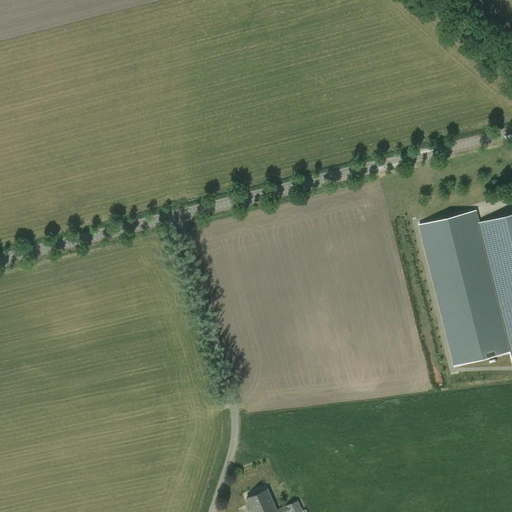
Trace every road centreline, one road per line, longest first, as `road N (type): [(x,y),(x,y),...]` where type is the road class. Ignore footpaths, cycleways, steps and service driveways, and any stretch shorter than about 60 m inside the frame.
road 1 (tertiary): [(511,133),(175,217)]
road 2 (residential): [(213,511),(229,466),(230,412),(175,217)]
road 3 (tertiary): [(175,217),(0,261)]
